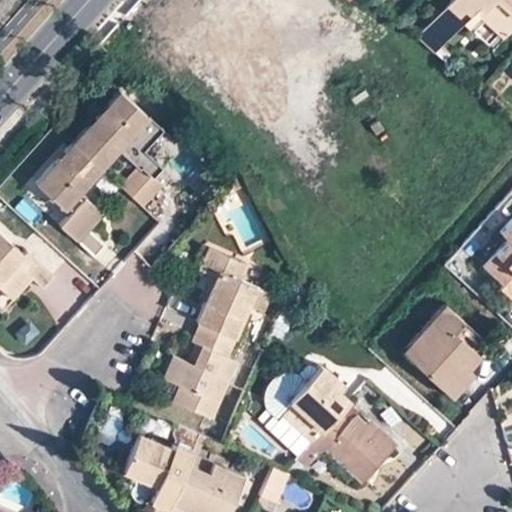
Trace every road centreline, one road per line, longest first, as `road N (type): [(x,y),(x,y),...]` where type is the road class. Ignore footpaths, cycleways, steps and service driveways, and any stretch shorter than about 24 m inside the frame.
road 1 (residential): [(8,411),(103,511)]
road 2 (secondary): [(89,0),(0,100)]
road 3 (residential): [(8,411),(104,322)]
